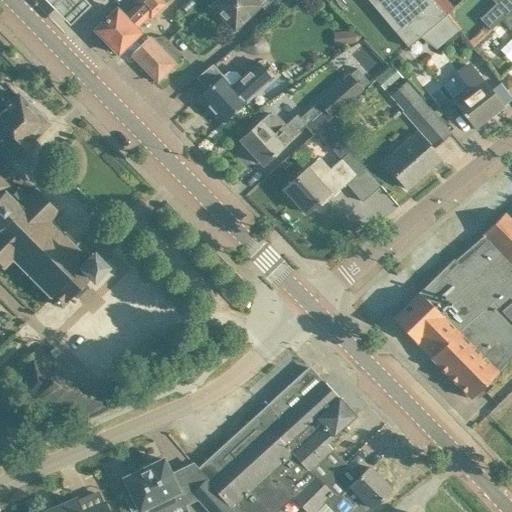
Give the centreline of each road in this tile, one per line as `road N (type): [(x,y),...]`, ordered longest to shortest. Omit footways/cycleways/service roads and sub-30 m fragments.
road 1 (tertiary): [(311,305),(9,0)]
road 2 (unclassified): [(0,485),(200,400),(258,359),(311,305)]
road 3 (tertiary): [(509,511),(311,305)]
road 4 (residential): [(311,305),(511,136)]
